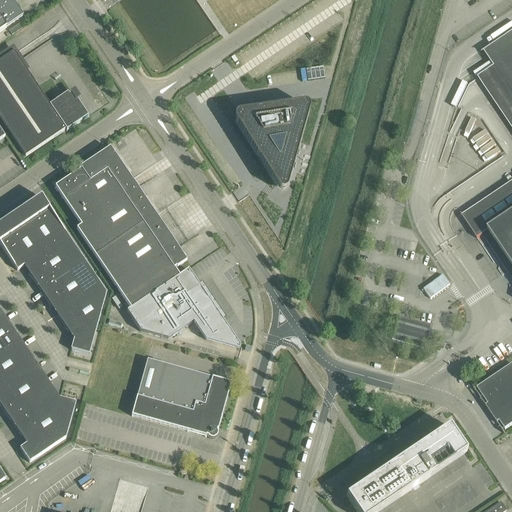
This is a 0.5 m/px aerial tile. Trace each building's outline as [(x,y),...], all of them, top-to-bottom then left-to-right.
[(0,0),(0,32),(6,28),(22,17),(10,0),(0,0)] [(22,29),(19,25),(9,31),(11,36),(22,29)] [(473,209),(462,216),(477,239),(482,236),(488,232),(511,267),(511,36),(489,52),(491,51),(511,81),(511,213),(487,231),(473,209)] [(69,96),(68,93),(50,106),(14,53),(0,61),(0,120),(25,157),(65,130),(66,132),(88,117),(76,100),(72,94),(69,96)] [(235,119),(235,120),(235,121),(235,122),(235,123),(276,187),(277,189),(278,190),(278,191),(279,191),(280,192),(281,192),(282,192),(283,192),(284,192),(285,192),(286,191),(287,190),(287,189),(288,189),(288,188),(300,143),(309,112),(309,111),(309,110),(309,109),(309,108),(308,107),(307,106),(306,106),(306,105),(305,105),(304,105),(303,105),(253,112),(245,113),(240,114),(239,114),(238,115),(237,115),(236,116),(236,117),(235,117),(235,118),(235,119)] [(136,187),(128,175),(129,174),(112,149),(55,188),(80,225),(124,195),(136,187)] [(136,187),(124,195),(80,225),(81,226),(77,230),(101,265),(161,224),(156,216),(157,215),(144,197),(143,198),(136,187)] [(25,209),(26,211),(51,248),(68,237),(41,197),(25,209)] [(51,248),(26,211),(25,209),(7,220),(34,260),(51,248)] [(0,242),(18,270),(25,266),(34,260),(7,220),(0,225),(0,242)] [(174,269),(187,260),(175,242),(174,243),(161,224),(101,265),(126,302),(174,269)] [(68,237),(51,248),(34,260),(25,266),(74,340),(71,351),(89,356),(106,294),(68,237)] [(168,340),(193,323),(206,341),(239,350),(240,347),(222,321),(226,318),(202,283),(198,285),(188,270),(187,270),(188,271),(179,277),(174,269),(126,302),(131,310),(127,312),(141,332),(168,340)] [(442,275),(423,289),(430,299),(449,285),(442,275)] [(0,357),(7,368),(33,406),(58,444),(66,439),(76,403),(59,398),(4,316),(0,318),(0,357)] [(424,349),(430,326),(398,317),(392,340),(424,349)] [(137,397),(134,407),(131,417),(206,438),(206,437),(207,437),(208,438),(209,439),(210,439),(212,439),(213,439),(214,439),(215,439),(216,438),(217,438),(218,437),(219,436),(219,435),(220,433),(220,432),(220,431),(218,431),(231,384),(147,360),(137,397)] [(488,405),(486,406),(473,387),(473,388),(504,434),(497,423),(499,422),(505,430),(511,425),(511,364),(477,389),(488,405)] [(7,368),(0,373),(0,405),(11,421),(33,406),(7,368)] [(468,379),(471,383),(477,379),(474,374),(468,379)] [(33,406),(11,421),(26,445),(20,449),(29,463),(58,444),(33,406)] [(404,458),(346,497),(356,511),(378,511),(467,453),(450,427),(404,458)] [(488,511),(505,511),(506,511),(501,503),(488,511)]
